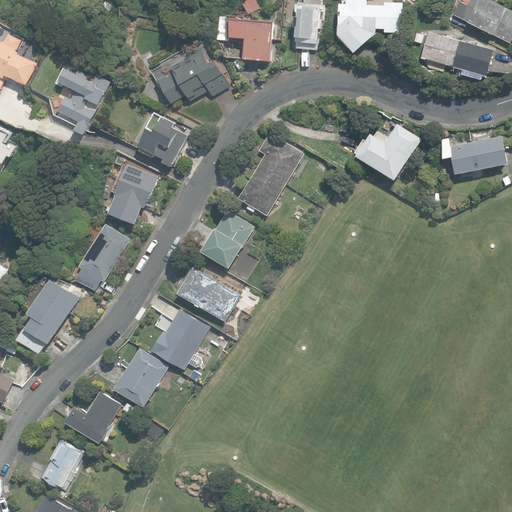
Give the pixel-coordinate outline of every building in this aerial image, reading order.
[(244,3),(249,14),(263,8),(259,0),(248,0),(247,1),(247,2),(244,3)] [(298,48),(318,49),(321,28),(323,28),(324,19),(321,19),(322,10),(322,0),(304,0),(304,2),(300,2),(297,4),(296,11),(299,14),(300,14),(300,17),(298,17),(297,26),(299,27),(298,48)] [(342,3),(340,36),(357,54),(379,33),(379,28),(385,29),(386,33),(403,34),(405,2),(385,1),(385,5),(369,4),(369,0),(348,0),(348,4),(342,3)] [(511,43),(511,41),(511,9),(492,0),(471,0),(469,5),(468,5),(461,1),(454,14),(484,30),(483,32),(488,35),(490,32),(511,43)] [(246,59),(272,61),(275,22),(246,20),(247,17),(224,15),(219,39),(243,42),(243,38),(248,38),(246,59)] [(423,58),(488,76),(496,50),(430,32),(423,58)] [(0,92),(7,79),(12,82),(14,78),(28,85),(39,62),(20,53),(19,49),(23,40),(10,33),(5,43),(0,44),(0,92)] [(415,41),(422,43),(424,35),(418,33),(415,41)] [(172,101),(173,104),(189,95),(192,101),(210,90),(214,96),(232,86),(224,74),(227,72),(223,64),(221,65),(217,60),(211,63),(210,61),(212,59),(204,47),(196,52),(197,53),(166,72),(168,75),(158,82),(170,102),(172,101)] [(77,129),(86,134),(113,83),(98,75),(94,83),(88,79),(90,75),(80,70),(78,75),(66,68),(58,83),(76,93),(73,98),(67,95),(59,110),(81,121),(77,129)] [(34,82),(35,89),(44,87),(42,79),(34,82)] [(173,166),(190,135),(177,128),(179,124),(165,116),(157,131),(150,127),(140,145),(142,146),(140,150),(154,158),(157,153),(167,159),(165,162),(173,166)] [(359,156),(398,180),(423,139),(399,124),(387,142),(373,134),(359,156)] [(0,169),(1,170),(4,162),(7,163),(11,156),(14,157),(19,147),(11,143),(10,145),(5,142),(9,135),(0,130),(0,169)] [(267,154),(239,199),(268,216),(306,153),(271,132),(260,150),(267,154)] [(308,132),(301,143),(320,154),(326,144),(308,132)] [(451,146),(457,174),(510,163),(504,135),(451,146)] [(352,163),(360,167),(363,161),(356,157),(352,163)] [(323,171),(327,164),(319,159),(315,166),(323,171)] [(111,213),(137,224),(145,206),(147,207),(160,176),(130,164),(129,167),(125,165),(119,180),(123,181),(117,195),(118,195),(111,213)] [(309,204),(312,199),(305,195),(302,200),(309,204)] [(203,251),(232,268),(257,226),(230,210),(219,228),(218,228),(203,251)] [(79,277),(98,289),(104,280),(106,281),(133,239),(108,223),(81,266),(84,268),(79,277)] [(0,282),(10,270),(0,262),(0,282)] [(243,294),(196,266),(180,292),(228,321),(243,294)] [(29,328),(48,341),(51,343),(82,297),(55,279),(32,313),(37,316),(29,327),(29,328)] [(154,350),(187,370),(191,363),(197,367),(201,366),(203,364),(203,360),(203,358),(196,354),(212,327),(181,309),(167,332),(165,331),(154,350)] [(41,353),(48,341),(29,328),(29,327),(29,326),(20,339),(41,353)] [(117,389),(146,407),(172,365),(142,347),(117,389)] [(0,400),(7,403),(16,379),(3,373),(6,367),(0,364),(0,362),(3,353),(0,351),(0,400)] [(68,422),(103,443),(112,428),(111,428),(125,404),(102,391),(89,413),(78,406),(68,422)] [(124,408),(134,415),(138,409),(129,402),(124,408)] [(142,427),(158,439),(164,430),(148,418),(142,427)] [(44,476),(66,489),(71,479),(73,481),(78,472),(76,471),(87,452),(64,439),(63,439),(52,458),(54,459),(44,476)] [(75,511),(76,511),(53,498),(52,499),(47,496),(39,511),(40,511),(75,511)]
